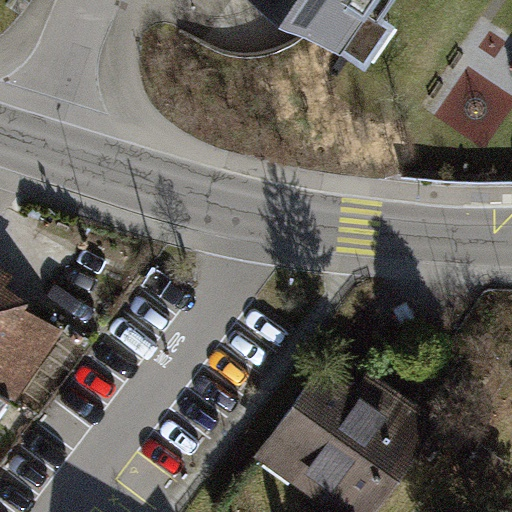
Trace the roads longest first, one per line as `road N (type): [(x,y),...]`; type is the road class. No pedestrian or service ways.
road 1 (residential): [(61,511),(223,294),(249,209)]
road 2 (tertiary): [(249,209),(414,238),(511,241)]
road 3 (tertiary): [(40,147),(249,209)]
road 4 (residential): [(40,147),(100,0)]
